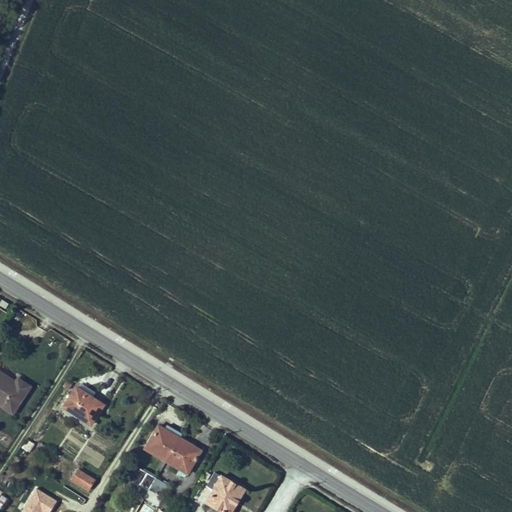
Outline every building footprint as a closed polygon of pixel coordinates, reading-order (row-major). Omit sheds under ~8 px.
[(0,403),(2,405),(5,400),(15,406),(28,386),(17,380),(15,383),(13,386),(2,377),(3,375),(0,372),(0,403)] [(2,377),(13,386),(15,383),(3,375),(2,377)] [(81,383),(78,388),(91,397),(95,392),(81,383)] [(63,406),(90,423),(102,405),(91,397),(78,388),(76,387),(63,406)] [(15,406),(5,400),(2,405),(11,411),(15,406)] [(177,441),(166,434),(168,431),(158,425),(144,448),(166,460),(177,441)] [(177,441),(179,438),(168,431),(166,434),(177,441)] [(192,445),(195,447),(196,445),(180,436),(179,438),(177,441),(190,448),(192,445)] [(29,453),(35,444),(27,439),(22,448),(29,453)] [(166,460),(178,468),(187,472),(200,450),(195,447),(192,445),(190,448),(177,441),(166,460)] [(156,477),(135,465),(125,482),(146,494),(149,489),(156,477)] [(184,477),(187,472),(178,468),(176,472),(184,477)] [(78,469),(72,479),(88,489),(94,480),(78,469)] [(213,489),(206,502),(223,511),(230,511),(235,503),(230,500),(233,495),(238,499),(244,489),(214,471),(206,485),(213,489)] [(149,489),(162,497),(169,485),(156,477),(149,489)] [(144,497),(146,494),(125,482),(123,485),(144,497)] [(199,500),(204,502),(210,488),(205,486),(199,500)] [(21,511),(42,511),(49,511),(57,500),(37,488),(21,511)] [(160,501),(162,497),(149,489),(146,494),(160,501)] [(187,503),(184,511),(191,511),(193,504),(187,503)]
